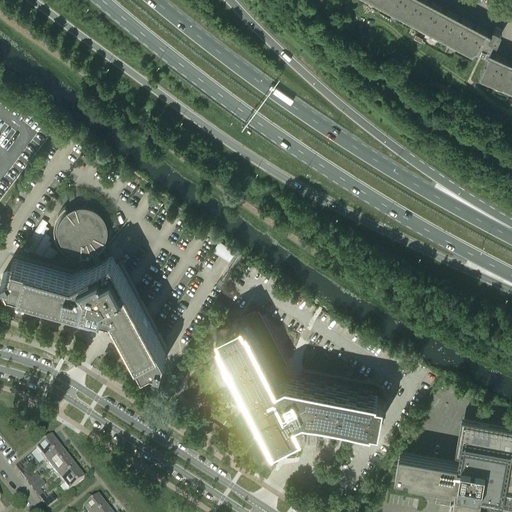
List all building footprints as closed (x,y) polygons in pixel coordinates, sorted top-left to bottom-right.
[(376,0),(383,4),(399,12),(425,26),(474,52),(473,54),(474,55),(476,50),(481,52),(483,53),(488,55),(488,53),(489,50),(494,40),(497,41),(502,30),(495,26),(492,32),(487,30),(431,0),(376,0)] [(488,55),(478,76),(479,77),(480,74),(511,87),(511,60),(489,50),(488,53),(488,55)] [(0,214),(0,213),(0,198),(50,131),(0,93),(0,214)] [(92,264),(88,266),(73,275),(13,259),(10,269),(3,274),(10,285),(58,299),(56,306),(99,317),(101,310),(114,314),(143,368),(152,363),(161,365),(165,353),(122,273),(112,253),(109,255),(106,253),(107,252),(107,251),(107,250),(106,250),(106,249),(105,249),(104,250),(102,247),(103,246),(105,244),(106,242),(107,240),(106,240),(107,238),(107,236),(108,233),(108,231),(108,229),(108,227),(108,225),(108,223),(107,220),(106,218),(105,216),(104,214),(103,213),(101,211),(100,210),(98,208),(96,207),(94,206),(92,205),(90,205),(88,204),(86,204),(84,204),(82,204),(80,204),(78,204),(75,205),(73,206),(72,206),(70,208),(68,209),(65,206),(63,207),(61,209),(60,211),(58,213),(57,216),(56,218),(55,220),(55,223),(54,225),(54,228),(54,231),(55,233),(55,236),(56,238),(57,240),(58,243),(59,245),(61,247),(63,249),(64,251),(66,252),(69,254),(71,255),(73,256),(76,257),(78,257),(81,258),(82,255),(83,255),(85,255),(87,254),(89,254),(90,257),(89,258),(89,259),(89,260),(90,261),(91,261),(92,264)] [(213,250),(229,261),(236,251),(219,240),(213,250)] [(294,290),(287,299),(299,308),(306,298),(294,290)] [(228,324),(218,329),(221,335),(219,336),(257,411),(261,418),(274,444),(301,430),(302,429),(296,416),(304,412),(318,415),(353,421),(354,422),(372,425),(372,423),(379,424),(384,397),(377,396),(377,394),(289,377),(289,375),(288,375),(281,362),(285,360),(263,318),(260,319),(255,310),(228,324)] [(398,463),(395,474),(404,476),(405,473),(410,474),(409,479),(443,485),(446,485),(445,489),(444,496),(451,497),(454,498),(451,511),(478,511),(481,499),(482,495),(479,494),(480,491),(492,493),(490,501),(511,505),(511,424),(461,415),(455,450),(463,452),(461,464),(457,463),(457,460),(454,460),(400,450),(398,460),(398,463)] [(36,451),(31,455),(39,465),(44,461),(59,449),(51,439),(36,450),(36,451)] [(59,449),(44,461),(52,471),(67,459),(59,449)] [(67,459),(52,471),(60,481),(75,469),(67,459)] [(15,467),(15,468),(20,473),(30,466),(25,460),(15,467)] [(75,469),(60,481),(69,492),(84,480),(75,469)] [(26,482),(31,488),(41,480),(36,474),(26,482)] [(46,486),(41,480),(31,488),(36,494),(46,486)] [(42,502),(47,509),(57,500),(52,495),(42,502)] [(82,510),(83,510),(84,511),(101,511),(106,508),(98,498),(82,510)]
